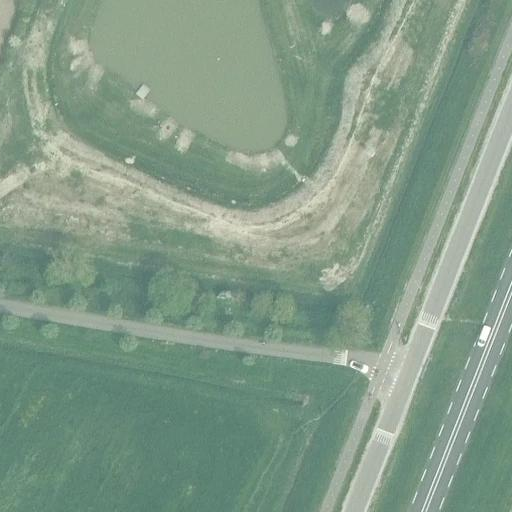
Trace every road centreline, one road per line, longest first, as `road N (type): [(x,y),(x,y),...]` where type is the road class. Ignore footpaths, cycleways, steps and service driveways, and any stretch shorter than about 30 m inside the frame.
road 1 (unclassified): [(0,307),(408,370)]
road 2 (unclassified): [(511,107),(408,370)]
road 3 (primary): [(511,273),(418,511)]
road 4 (unclassified): [(408,370),(353,511)]
